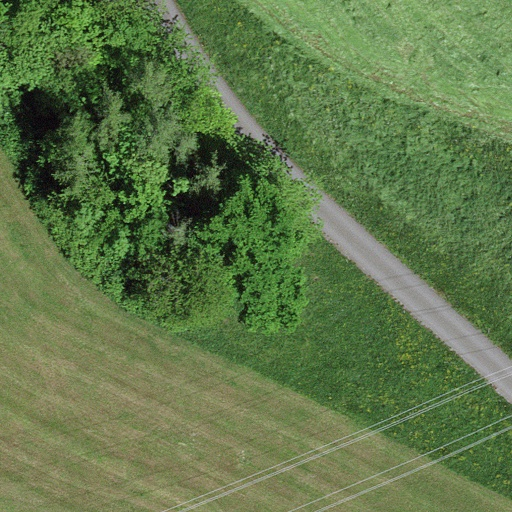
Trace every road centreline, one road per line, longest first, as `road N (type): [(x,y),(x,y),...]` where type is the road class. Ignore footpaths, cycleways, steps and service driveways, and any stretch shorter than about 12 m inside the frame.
road 1 (unclassified): [(160,0),(242,126),(511,383)]
road 2 (motorway): [(422,511),(0,339)]
